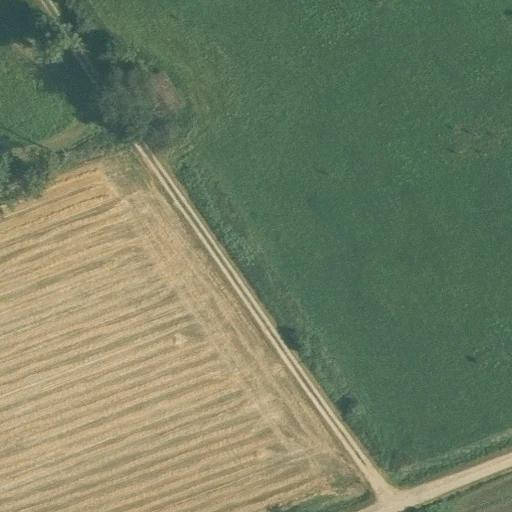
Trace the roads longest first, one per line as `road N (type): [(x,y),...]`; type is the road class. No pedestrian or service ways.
road 1 (track): [(393,502),(43,0)]
road 2 (track): [(393,502),(511,457)]
